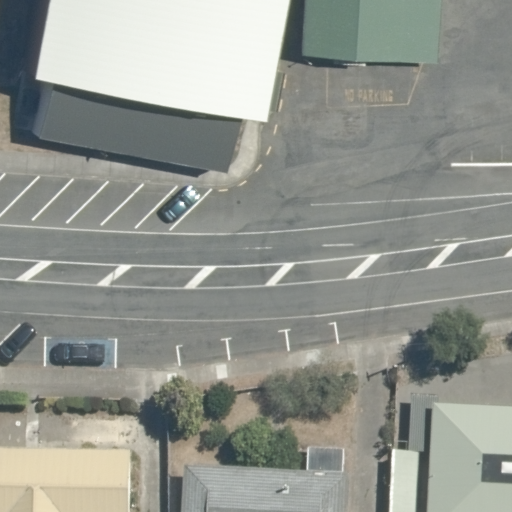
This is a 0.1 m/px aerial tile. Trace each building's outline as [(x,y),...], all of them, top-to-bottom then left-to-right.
[(39,0),(25,71),(248,116),(271,0),(39,0)] [(428,0),(294,0),(291,54),(426,61),(428,0)] [(389,454),(386,511),(511,511),(511,411),(428,407),(425,456),(389,454)] [(0,511),(124,511),(126,453),(0,449),(0,511)] [(237,468),(191,464),(186,511),(342,511),(346,477),(237,468)]
